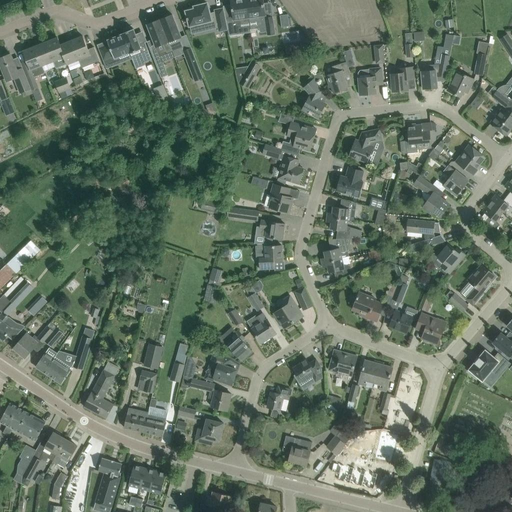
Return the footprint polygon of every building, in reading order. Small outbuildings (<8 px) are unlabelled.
[(246,0),(231,0),(232,6),(233,17),(226,18),(228,29),(229,36),(238,35),(237,31),(239,31),(239,27),(250,26),(250,30),(251,30),(250,22),(246,0)] [(263,0),(246,0),(250,22),(257,21),(260,32),(260,33),(267,32),(267,36),(276,35),(274,22),(273,16),(266,17),(264,4),(263,0)] [(188,11),(186,11),(187,18),(188,20),(190,26),(191,26),(200,24),(201,27),(217,23),(219,28),(219,31),(228,29),(226,18),(223,8),(215,10),(215,13),(210,14),(207,3),(194,7),(187,9),(188,11)] [(282,27),(289,26),(288,14),(280,15),(282,27)] [(160,20),(172,51),(183,47),(185,46),(181,38),(172,15),(160,20)] [(445,20),(446,28),(454,27),(453,19),(445,20)] [(167,53),(172,51),(160,20),(147,24),(153,39),(157,49),(151,51),(154,61),(158,69),(161,77),(167,75),(163,63),(156,47),(163,44),(167,53)] [(123,34),(130,53),(132,58),(134,62),(142,59),(144,62),(151,59),(144,42),(139,44),(133,29),(131,30),(130,28),(124,31),(124,32),(122,33),(122,34),(123,34)] [(425,31),(413,31),(413,41),(425,40),(425,31)] [(123,34),(122,34),(116,37),(115,35),(109,38),(109,39),(107,40),(111,50),(101,54),(106,68),(117,64),(115,58),(130,53),(123,34)] [(452,44),(454,36),(446,34),(444,47),(443,54),(442,54),(440,64),(434,65),(428,65),(428,71),(421,72),(422,79),(423,89),(438,88),(437,82),(446,81),(447,72),(449,62),(450,56),(452,44)] [(511,41),(507,34),(500,39),(511,56),(511,41)] [(100,61),(94,47),(88,50),(83,36),(71,41),(81,66),(82,68),(100,61)] [(58,38),(46,42),(53,61),(56,67),(56,68),(67,64),(64,57),(60,45),(58,38)] [(60,45),(64,57),(67,64),(70,71),(81,66),(71,41),(60,45)] [(46,42),(35,47),(42,65),(53,61),(46,42)] [(479,54),(475,74),(483,75),(483,74),(487,55),(489,45),(479,43),(477,53),(479,54)] [(384,62),(382,45),(375,46),(377,63),(384,62)] [(45,71),(42,65),(35,47),(23,51),(23,52),(24,52),(27,61),(21,63),(22,67),(26,76),(33,73),(34,77),(45,73),(45,71)] [(203,78),(192,48),(184,51),(183,51),(184,55),(194,81),(203,78)] [(31,89),(26,76),(22,67),(17,69),(13,60),(11,54),(8,55),(7,53),(0,55),(1,58),(0,58),(0,63),(7,81),(14,78),(20,93),(22,93),(31,89)] [(252,62),(251,61),(248,67),(239,83),(240,83),(240,82),(243,77),(251,81),(259,68),(251,64),(251,62),(252,62)] [(334,73),(326,75),(330,88),(332,87),(334,94),(348,89),(344,77),(351,75),(348,66),(346,62),(332,67),(334,73)] [(235,68),(239,83),(248,67),(235,68)] [(391,74),(392,82),(392,92),(408,90),(407,80),(414,79),(413,67),(399,68),(400,73),(391,74)] [(358,73),(358,78),(360,95),(376,94),(375,85),(383,84),(381,68),(370,69),(360,70),(358,73)] [(92,71),(84,74),(87,81),(95,78),(92,71)] [(469,91),(473,82),(474,79),(456,71),(447,91),(461,97),(465,89),(469,91)] [(33,73),(26,76),(31,89),(32,90),(38,87),(34,77),(33,73)] [(76,85),(83,82),(80,76),(73,79),(76,85)] [(310,95),(302,110),(309,114),(318,118),(326,104),(325,103),(324,103),(318,99),(319,98),(323,90),(317,82),(314,79),(311,76),(308,79),(311,82),(304,88),(310,95)] [(66,77),(61,80),(65,91),(71,89),(66,77)] [(59,94),(65,91),(61,80),(54,82),(59,94)] [(511,86),(510,86),(507,85),(506,85),(504,86),(501,87),(498,89),(497,90),(509,100),(511,98),(511,86)] [(506,136),(511,127),(511,101),(509,100),(497,90),(493,87),(488,94),(492,97),(492,98),(505,109),(504,111),(502,109),(490,123),(506,136)] [(67,97),(65,91),(59,94),(62,100),(68,98),(67,97)] [(471,104),(477,109),(485,100),(478,95),(471,104)] [(212,115),(216,113),(213,103),(206,106),(208,112),(212,115)] [(246,105),(244,114),(254,117),(257,108),(246,105)] [(306,126),(297,123),(291,122),(287,136),(296,138),(294,144),(283,141),(281,149),(290,151),(299,154),(301,149),(310,151),(314,136),(316,129),(306,126)] [(408,130),(405,130),(406,141),(407,154),(418,152),(417,149),(431,148),(430,141),(429,131),(426,131),(422,131),(421,125),(408,126),(408,130)] [(382,141),(382,139),(380,129),(362,133),(360,138),(361,139),(360,141),(359,144),(354,142),(349,156),(358,159),(368,163),(377,167),(377,166),(382,153),(374,149),(373,149),(374,146),(370,145),(371,143),(382,141)] [(255,138),(261,140),(263,133),(257,131),(255,138)] [(263,154),(279,158),(281,149),(266,144),(263,154)] [(464,151),(456,161),(474,175),(479,169),(477,168),(485,158),(472,147),(467,153),(464,151)] [(441,153),(435,148),(428,156),(435,161),(441,153)] [(299,160),(289,158),(284,156),(280,169),(277,178),(289,181),(299,184),(303,171),(303,168),(297,167),(299,160)] [(422,170),(424,165),(419,162),(417,166),(414,172),(417,174),(420,176),(422,170)] [(455,170),(448,165),(443,171),(450,177),(443,186),(449,190),(457,197),(464,187),(469,181),(466,178),(461,175),(455,170)] [(337,191),(346,194),(359,197),(363,182),(361,181),(364,172),(349,167),(346,177),(341,175),(337,191)] [(411,181),(414,184),(427,193),(433,185),(420,176),(417,174),(411,181)] [(252,185),(268,187),(269,179),(253,177),(252,185)] [(268,195),(265,205),(270,207),(270,208),(271,208),(279,210),(288,213),(291,203),(289,202),(290,197),(288,196),(290,189),(280,186),(274,184),(270,195),(268,195)] [(401,196),(399,194),(395,193),(393,201),(397,202),(399,202),(401,199),(401,196)] [(489,203),(502,213),(509,205),(511,207),(511,199),(507,196),(503,200),(496,194),(489,203)] [(450,204),(440,197),(438,200),(431,195),(422,208),(432,215),(434,212),(440,217),(446,209),(445,208),(448,205),(449,206),(450,204)] [(372,207),(383,208),(384,198),(373,197),(372,207)] [(221,203),(203,199),(201,210),(219,214),(221,203)] [(354,203),(351,202),(341,200),(340,208),(333,207),(332,213),(327,213),(327,217),(348,220),(354,221),(356,204),(354,203)] [(496,222),(502,213),(489,203),(482,211),(489,216),(485,221),(496,229),(499,225),(496,222)] [(227,216),(240,218),(258,220),(259,212),(229,208),(227,216)] [(348,220),(327,217),(326,222),(331,223),(330,229),(337,230),(336,239),(349,238),(361,238),(362,231),(351,228),(347,226),(348,220)] [(420,249),(436,244),(446,241),(442,236),(442,235),(433,238),(433,236),(433,234),(434,234),(434,232),(441,233),(440,230),(439,222),(438,222),(438,223),(435,222),(425,221),(408,219),(407,232),(425,234),(424,237),(425,240),(418,242),(420,249)] [(268,221),(261,220),(260,227),(257,227),(254,244),(272,243),(273,238),(282,239),(285,224),(275,222),(268,221)] [(158,230),(160,223),(153,221),(151,228),(158,230)] [(321,259),(322,263),(342,259),(350,257),(348,251),(352,250),(349,238),(336,239),(328,240),(331,250),(324,252),(325,258),(321,259)] [(28,239),(5,262),(18,275),(40,252),(28,239)] [(442,252),(437,257),(444,263),(441,266),(450,274),(459,263),(466,256),(457,248),(455,250),(448,244),(442,252)] [(260,269),(275,269),(274,262),(282,261),(282,245),(266,246),(256,246),(256,260),(259,260),(260,269)] [(384,260),(385,260),(386,260),(385,257),(396,253),(394,248),(386,251),(387,253),(384,254),(384,260)] [(342,259),(322,263),(323,268),(327,267),(329,273),(334,272),(336,281),(352,275),(350,264),(347,265),(344,264),(342,259)] [(3,260),(0,262),(0,279),(8,288),(20,277),(18,275),(5,262),(3,260)] [(476,287),(465,299),(472,305),(483,292),(482,292),(496,276),(482,265),(475,272),(468,281),(476,287)] [(220,280),(223,271),(213,268),(210,277),(220,280)] [(407,285),(406,285),(409,278),(402,275),(399,282),(398,282),(397,286),(392,298),(401,302),(407,285)] [(298,289),(304,287),(300,278),(295,280),(298,289)] [(14,304),(30,286),(24,280),(8,298),(14,304)] [(252,285),(256,293),(265,288),(260,280),(252,285)] [(392,298),(397,286),(392,283),(385,299),(391,301),(392,298)] [(245,289),(250,297),(249,297),(258,310),(264,306),(251,286),(245,289)] [(312,306),(304,288),(295,292),(304,310),(312,306)] [(377,321),(379,314),(383,305),(375,301),(376,299),(359,292),(352,309),(365,314),(364,316),(377,321)] [(450,300),(449,300),(455,305),(462,312),(468,305),(461,299),(455,294),(454,294),(450,300)] [(274,313),(278,320),(284,329),(298,320),(295,316),(300,312),(290,296),(278,304),(281,309),(274,313)] [(425,296),(420,309),(426,311),(430,302),(429,302),(430,298),(425,296)] [(47,303),(42,299),(29,312),(34,317),(47,303)] [(144,314),(146,305),(138,303),(137,308),(139,312),(144,314)] [(227,309),(230,313),(229,313),(237,325),(243,321),(235,309),(235,310),(232,306),(227,309)] [(407,333),(410,324),(412,319),(414,320),(418,311),(407,307),(405,314),(396,311),(390,327),(407,333)] [(93,308),(91,316),(97,318),(99,310),(93,308)] [(12,340),(25,327),(9,316),(5,314),(3,313),(2,314),(0,316),(0,337),(3,340),(7,336),(12,340)] [(247,321),(252,329),(261,343),(276,334),(263,313),(261,314),(260,313),(247,321)] [(446,323),(437,319),(422,313),(420,317),(417,326),(425,329),(422,339),(437,345),(446,323)] [(48,326),(53,331),(45,341),(51,346),(62,333),(50,323),(48,326)] [(43,343),(45,341),(53,331),(48,326),(47,326),(37,338),(43,343)] [(83,336),(77,356),(86,359),(92,339),(95,331),(85,328),(83,336)] [(227,347),(229,346),(242,360),(252,351),(242,340),(244,338),(238,332),(232,337),(230,335),(222,342),(227,347)] [(511,339),(511,340),(501,332),(497,337),(496,336),(492,340),(493,341),(492,342),(511,359),(511,358),(510,357),(511,354),(511,339)] [(25,358),(31,350),(35,345),(34,344),(35,342),(26,334),(14,349),(25,358)] [(188,348),(189,345),(180,343),(180,346),(178,353),(186,355),(188,348)] [(143,367),(158,370),(163,347),(149,344),(143,367)] [(49,348),(36,367),(48,375),(54,366),(50,363),(53,358),(54,358),(57,353),(49,348)] [(59,362),(65,353),(59,351),(57,353),(54,358),(59,362)] [(497,376),(509,362),(498,353),(494,358),(486,351),(480,358),(479,357),(475,363),(470,370),(471,370),(469,372),(476,378),(477,376),(482,380),(490,371),(497,376)] [(331,363),(329,370),(343,374),(343,375),(351,378),(352,376),(354,366),(357,356),(342,352),(341,356),(333,354),(331,363)] [(186,355),(178,353),(175,362),(170,379),(180,381),(184,365),(187,355),(186,355)] [(213,381),(214,379),(231,385),(237,370),(228,367),(231,359),(214,353),(209,369),(205,372),(206,373),(204,379),(213,381)] [(104,365),(107,359),(98,355),(96,361),(104,365)] [(187,362),(183,376),(193,378),(196,365),(192,357),(188,356),(187,362)] [(54,366),(48,375),(61,384),(70,370),(59,362),(54,358),(53,358),(50,363),(54,366)] [(322,378),(320,366),(316,359),(315,360),(316,360),(310,364),(307,359),(293,368),(297,374),(294,376),(299,384),(302,382),(310,377),(311,378),(312,377),(316,382),(322,378)] [(367,380),(374,382),(379,364),(365,360),(359,383),(366,385),(367,380)] [(393,368),(379,364),(374,382),(381,384),(380,389),(386,391),(393,368)] [(142,370),(140,380),(148,382),(145,392),(153,394),(158,374),(142,370)] [(114,376),(103,371),(89,398),(84,407),(106,418),(111,409),(113,405),(102,400),(114,376)] [(205,390),(207,382),(193,378),(183,376),(180,388),(186,389),(187,385),(191,386),(205,390)] [(348,400),(349,400),(347,408),(353,410),(355,402),(359,387),(353,385),(348,400)] [(291,390),(288,389),(278,387),(278,388),(280,388),(279,394),(271,392),(267,407),(280,410),(283,398),(289,399),(291,390)] [(212,389),(211,392),(209,398),(214,399),(212,407),(227,411),(231,394),(212,389)] [(391,396),(391,395),(384,393),(380,408),(383,409),(387,410),(391,396)] [(179,394),(176,405),(181,406),(184,395),(179,394)] [(337,411),(340,398),(334,397),(332,405),(337,411)] [(41,431),(46,422),(23,410),(10,403),(5,412),(0,421),(7,425),(3,433),(9,436),(13,428),(36,441),(41,431)] [(194,418),(196,410),(180,406),(178,414),(194,418)] [(163,436),(165,427),(167,419),(166,419),(168,413),(166,411),(150,407),(148,413),(147,418),(144,432),(163,436)] [(330,414),(325,408),(319,412),(324,419),(330,414)] [(125,428),(144,432),(147,418),(148,413),(130,409),(129,414),(128,414),(125,428)] [(224,423),(214,421),(207,419),(204,430),(199,428),(195,441),(210,444),(212,439),(219,441),(224,423)] [(185,431),(187,423),(178,421),(176,428),(185,431)] [(355,432),(347,424),(337,437),(328,447),(337,455),(341,450),(345,444),(349,439),(349,440),(352,435),(353,435),(355,432)] [(381,431),(377,444),(394,448),(398,435),(381,431)] [(53,461),(65,439),(54,433),(49,441),(45,447),(39,460),(41,461),(42,460),(46,462),(48,458),(53,461)] [(307,465),(309,455),(310,451),(312,442),(295,438),(294,442),(285,440),(282,451),(291,453),(289,461),(307,465)] [(69,461),(72,455),(77,446),(65,439),(53,461),(58,464),(62,457),(69,461)] [(377,444),(374,458),(391,462),(394,448),(377,444)] [(30,463),(36,450),(26,445),(20,457),(22,458),(18,465),(17,473),(22,476),(30,463)] [(41,461),(39,460),(35,458),(32,464),(30,463),(22,476),(24,478),(31,481),(42,462),(41,461)] [(96,502),(94,510),(100,511),(110,511),(121,477),(118,476),(122,464),(102,458),(98,471),(104,473),(95,502),(96,502)] [(435,459),(430,479),(430,480),(446,483),(450,462),(435,459)] [(333,463),(331,472),(339,474),(338,480),(350,483),(354,468),(346,466),(339,464),(333,463)] [(134,465),(129,485),(140,488),(145,468),(134,465)] [(145,468),(140,488),(150,491),(156,471),(145,468)] [(354,468),(350,483),(362,486),(366,470),(354,468)] [(366,470),(362,486),(374,489),(376,482),(378,473),(366,470)] [(156,471),(150,491),(161,494),(166,474),(156,471)] [(59,500),(60,488),(67,476),(61,473),(54,485),(52,499),(59,500)] [(378,473),(376,482),(383,484),(385,475),(378,473)] [(70,486),(69,495),(79,497),(80,487),(70,486)] [(231,501),(232,496),(213,492),(211,497),(208,496),(206,505),(208,506),(206,511),(234,511),(235,511),(237,503),(231,501)] [(261,503),(259,511),(275,511),(276,511),(277,507),(261,503)]
